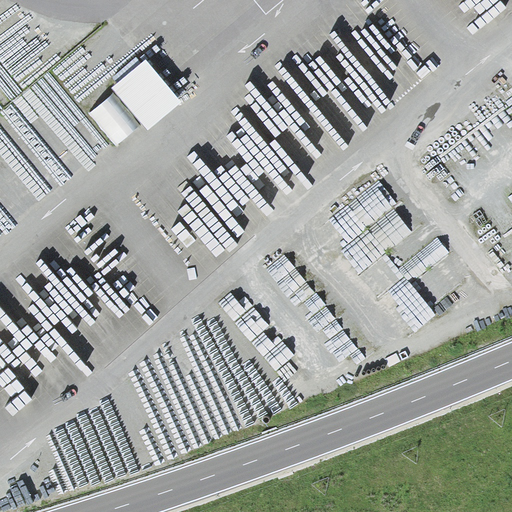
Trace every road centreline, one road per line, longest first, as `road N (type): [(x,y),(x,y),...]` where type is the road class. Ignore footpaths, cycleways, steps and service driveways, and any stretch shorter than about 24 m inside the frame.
road 1 (secondary): [(100,511),(331,433),(511,359)]
road 2 (track): [(509,301),(381,138)]
road 3 (unknown): [(0,91),(106,0)]
